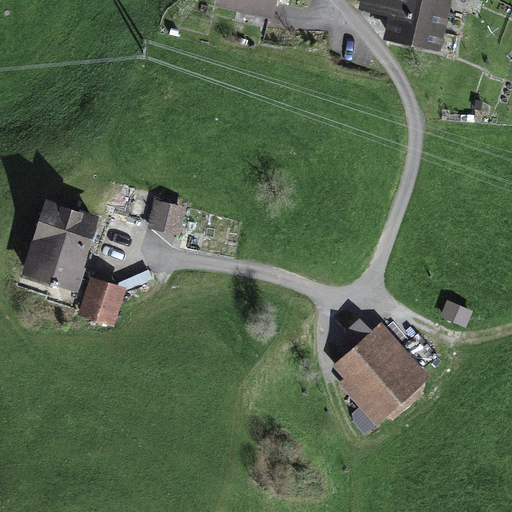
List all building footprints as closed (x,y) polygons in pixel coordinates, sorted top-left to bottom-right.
[(219,0),(218,9),(277,22),(281,0),(219,0)] [(396,38),(445,47),(453,0),(371,0),(370,10),(401,16),(396,38)] [(53,199),(28,275),(77,290),(101,214),(53,199)] [(155,228),(183,234),(188,208),(161,203),(155,228)] [(127,291),(94,280),(81,318),(114,329),(127,291)] [(428,381),(383,327),(336,367),(381,421),(428,381)]
